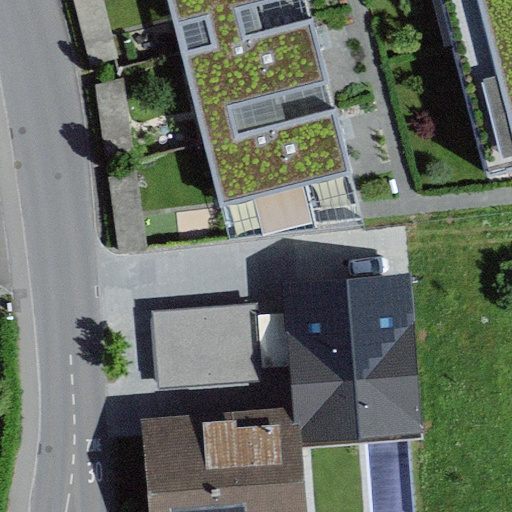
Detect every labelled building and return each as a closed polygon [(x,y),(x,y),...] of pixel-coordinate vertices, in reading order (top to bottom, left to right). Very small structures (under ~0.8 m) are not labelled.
[(305,0),(158,0),(172,47),(308,10),(305,0)] [(511,0),(436,0),(486,181),(511,173),(511,0)] [(314,25),(178,62),(199,141),(336,104),(314,25)] [(338,113),(201,150),(223,229),(359,192),(338,113)] [(388,293),(289,298),(296,423),(298,449),(397,443),(388,293)] [(296,423),(150,431),(154,511),(299,511),(298,449),(296,423)]
